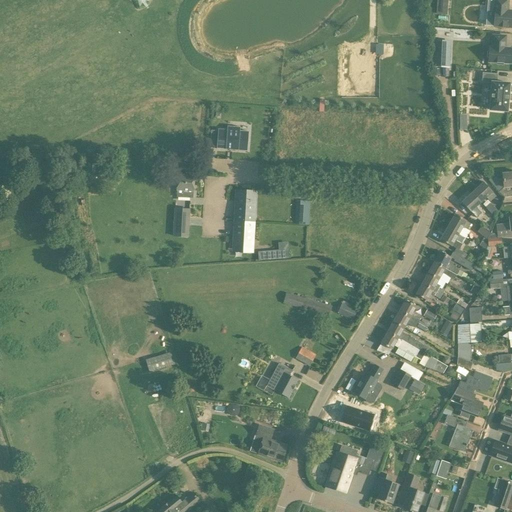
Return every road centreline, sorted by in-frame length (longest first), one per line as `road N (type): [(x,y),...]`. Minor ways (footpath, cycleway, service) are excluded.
road 1 (unclassified): [(292,477),(323,398),(410,258),(437,190),(457,163),(511,132)]
road 2 (unclassified): [(292,477),(217,448),(99,511)]
road 3 (residential): [(455,511),(503,376),(511,373)]
